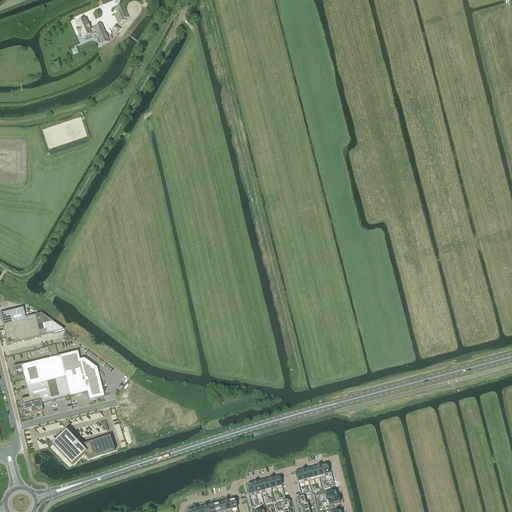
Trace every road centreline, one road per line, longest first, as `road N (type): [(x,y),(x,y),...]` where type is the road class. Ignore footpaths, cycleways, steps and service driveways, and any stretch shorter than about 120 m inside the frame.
road 1 (unclassified): [(44,511),(190,454),(511,365)]
road 2 (primary): [(66,487),(281,418),(511,357)]
road 3 (track): [(180,18),(192,31),(189,40),(81,226)]
